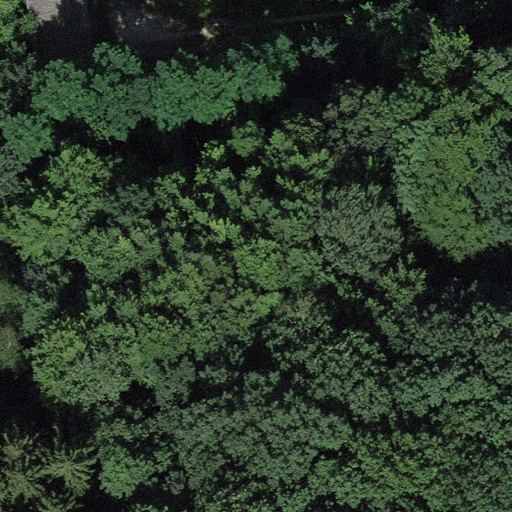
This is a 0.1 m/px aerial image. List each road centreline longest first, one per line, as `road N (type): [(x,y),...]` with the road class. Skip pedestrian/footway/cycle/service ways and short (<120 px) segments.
road 1 (track): [(511,65),(286,117),(0,234)]
road 2 (track): [(511,34),(465,23),(336,27),(148,52)]
